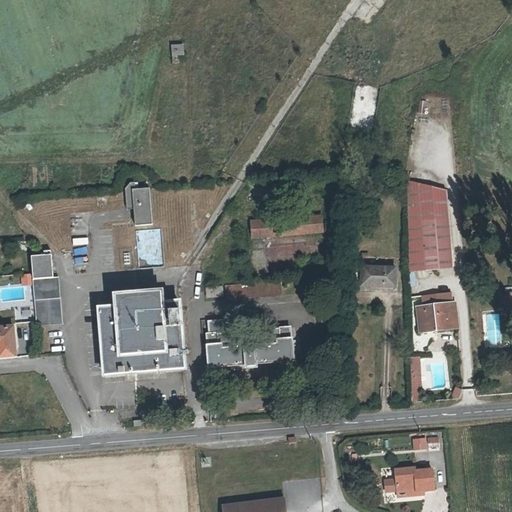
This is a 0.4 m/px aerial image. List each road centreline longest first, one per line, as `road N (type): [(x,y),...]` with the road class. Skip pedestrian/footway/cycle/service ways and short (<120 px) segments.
road 1 (tertiary): [(0,453),(325,429)]
road 2 (tertiary): [(325,429),(511,413)]
